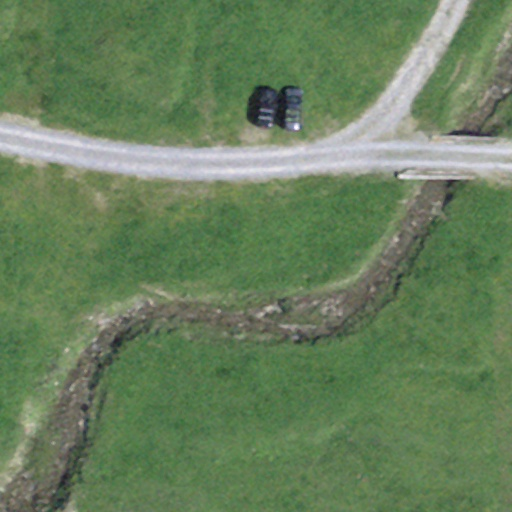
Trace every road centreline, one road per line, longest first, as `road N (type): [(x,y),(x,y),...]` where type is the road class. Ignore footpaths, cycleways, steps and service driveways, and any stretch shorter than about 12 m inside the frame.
road 1 (track): [(511,157),(355,154),(195,166),(0,134)]
road 2 (track): [(457,0),(355,154)]
